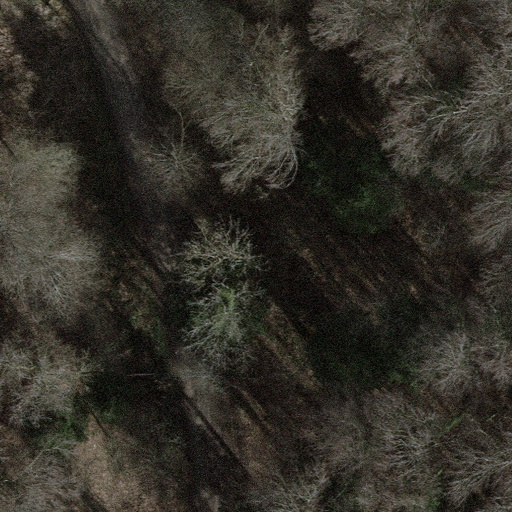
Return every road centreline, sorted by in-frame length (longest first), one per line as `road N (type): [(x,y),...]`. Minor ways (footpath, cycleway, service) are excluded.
road 1 (track): [(87,0),(173,242),(199,511)]
road 2 (track): [(173,242),(261,110),(291,0)]
